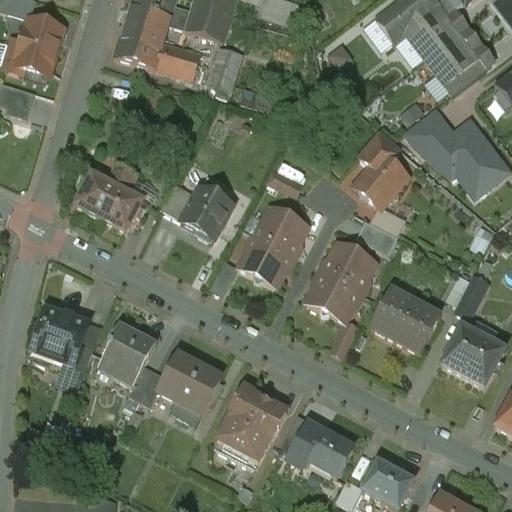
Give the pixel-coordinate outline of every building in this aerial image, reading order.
[(35,6),(12,0),(2,0),(0,9),(0,17),(28,26),(28,25),(29,26),(35,6)] [(174,6),(153,0),(135,0),(128,26),(126,25),(114,64),(153,76),(154,75),(161,50),(167,32),(184,37),(189,18),(172,13),(174,6)] [(235,3),(226,0),(194,0),(189,18),(184,37),(222,48),(235,4),(235,3)] [(226,0),(235,3),(235,4),(255,10),(257,0),(226,0)] [(405,0),(374,24),(393,50),(405,41),(444,91),(478,65),(445,23),(438,14),(439,13),(429,0),(405,0)] [(429,0),(439,13),(438,14),(445,23),(471,3),(468,0),(429,0)] [(511,0),(500,0),(489,8),(511,38),(511,0)] [(29,26),(28,25),(28,26),(21,49),(12,46),(3,76),(23,82),(24,77),(47,84),(62,36),(29,26)] [(200,61),(161,50),(154,75),(192,86),(200,61)] [(340,52),(328,62),(337,74),(350,65),(340,52)] [(241,60),(218,53),(207,91),(230,98),(241,60)] [(478,65),(444,91),(451,101),(485,75),(478,65)] [(47,84),(24,77),(23,82),(22,87),(45,94),(47,84)] [(511,113),(511,77),(495,90),(511,113)] [(113,78),(107,101),(126,105),(132,82),(113,78)] [(34,100),(0,89),(0,90),(0,111),(6,113),(5,119),(26,125),(34,100)] [(407,138),(420,154),(447,134),(434,118),(407,138)] [(450,182),(454,177),(474,204),(508,178),(469,129),(453,142),(447,134),(420,154),(450,182)] [(380,139),(358,164),(369,174),(353,193),(376,213),(379,215),(380,214),(385,207),(391,207),(395,202),(395,196),(406,183),(389,168),(400,156),(380,139)] [(104,188),(90,181),(89,182),(83,179),(73,198),(79,202),(74,213),(100,225),(125,175),(114,169),(104,188)] [(137,180),(125,175),(100,225),(126,239),(131,228),(138,231),(148,212),(141,208),(142,207),(127,200),(137,180)] [(300,193),(271,178),(266,188),(295,203),(300,193)] [(174,192),(160,218),(181,229),(195,203),(174,192)] [(231,213),(199,195),(195,203),(181,229),(196,237),(193,241),(210,251),(231,213)] [(405,227),(380,214),(379,215),(376,213),(368,228),(365,226),(365,227),(396,243),(405,227)] [(306,234),(269,215),(254,244),(295,266),(300,256),(298,249),(306,234)] [(396,243),(365,227),(355,245),(387,262),(396,243)] [(295,266),(254,244),(238,274),(253,281),(255,289),(263,286),(276,293),(283,278),(290,276),(295,266)] [(356,256),(350,258),(336,250),(329,265),(322,267),(317,277),(358,299),(374,270),(358,262),(356,256)] [(235,275),(224,269),(211,295),(221,301),(235,275)] [(358,299),(317,277),(312,287),(314,294),(306,309),(319,316),(321,322),(328,320),(343,328),(358,299)] [(470,287),(459,281),(455,289),(466,295),(470,287)] [(466,295),(453,318),(468,326),(484,295),(470,287),(466,295)] [(439,322),(389,296),(369,334),(419,360),(439,322)] [(88,331),(45,316),(30,358),(71,373),(73,373),(81,351),(88,331)] [(155,350),(118,330),(107,352),(109,354),(97,376),(132,394),(144,372),(155,350)] [(356,334),(350,331),(343,332),(339,340),(350,345),(356,334)] [(503,357),(460,334),(440,372),(483,395),(503,357)] [(350,345),(339,340),(330,358),(342,364),(350,345)] [(81,351),(73,373),(71,373),(68,382),(81,386),(92,355),(81,351)] [(220,384),(177,361),(165,383),(157,398),(158,399),(174,407),(175,408),(177,403),(201,416),(199,421),(200,421),(220,384)] [(132,394),(128,402),(138,408),(154,378),(144,372),(132,394)] [(154,378),(138,408),(150,414),(158,399),(157,398),(165,383),(154,378)] [(285,417),(242,394),(229,418),(230,419),(217,445),(257,467),(268,448),(269,449),(275,437),(275,436),(285,417)] [(511,402),(510,401),(493,433),(511,442),(511,402)] [(201,416),(177,403),(175,408),(174,407),(169,418),(195,432),(200,421),(199,421),(201,416)] [(297,422),(280,453),(291,458),(308,428),(297,422)] [(352,453),(315,433),(316,431),(308,427),(308,428),(291,458),(336,483),(352,453)] [(257,467),(217,445),(213,451),(254,473),(257,467)] [(398,511),(413,487),(377,467),(360,497),(388,511),(398,511)] [(458,511),(439,502),(433,511),(458,511)]
